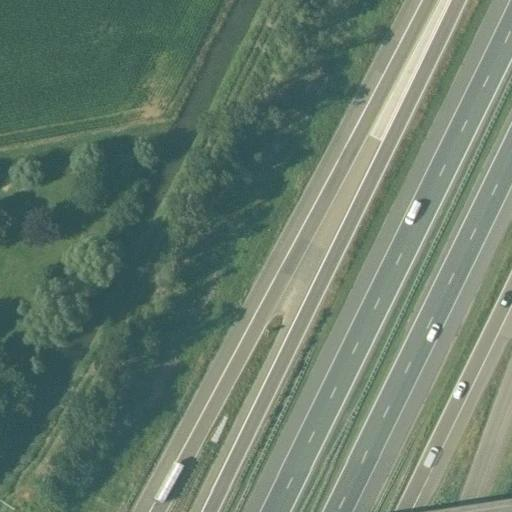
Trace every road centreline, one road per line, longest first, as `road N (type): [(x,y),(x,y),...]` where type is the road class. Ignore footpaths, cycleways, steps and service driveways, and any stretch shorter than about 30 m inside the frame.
road 1 (motorway): [(430,0),(159,511)]
road 2 (motorway): [(457,0),(211,511)]
road 3 (motorway): [(511,27),(275,511)]
road 4 (motorway): [(338,511),(511,156)]
road 5 (motorway): [(410,511),(511,303)]
road 6 (motorway): [(463,511),(511,380)]
